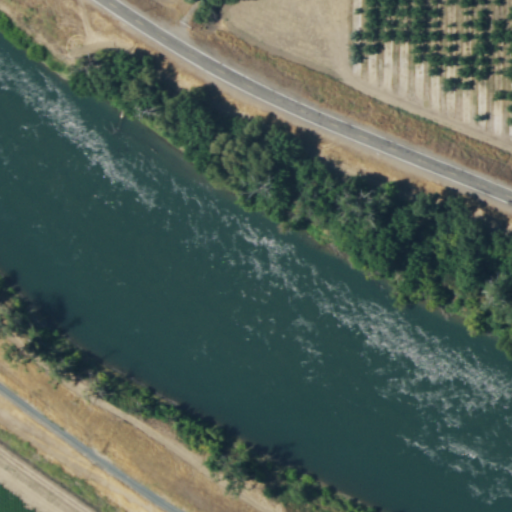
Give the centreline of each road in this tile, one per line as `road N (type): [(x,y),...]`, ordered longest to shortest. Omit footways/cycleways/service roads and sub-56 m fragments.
road 1 (residential): [(511,196),(285,102),(109,0)]
road 2 (track): [(182,511),(0,385)]
